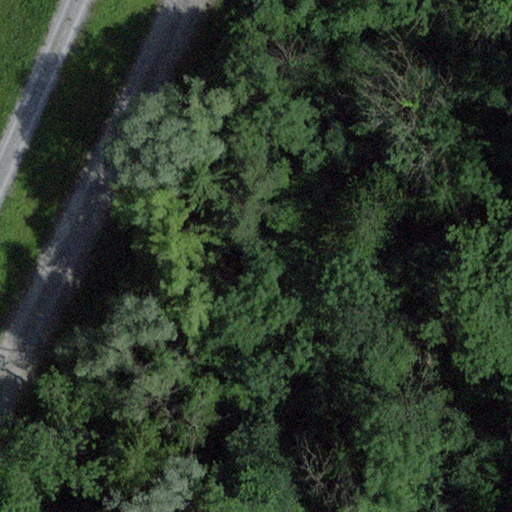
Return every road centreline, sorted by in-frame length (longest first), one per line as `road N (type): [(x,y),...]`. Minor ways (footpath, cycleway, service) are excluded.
road 1 (track): [(0,412),(191,0)]
road 2 (track): [(85,0),(0,195)]
